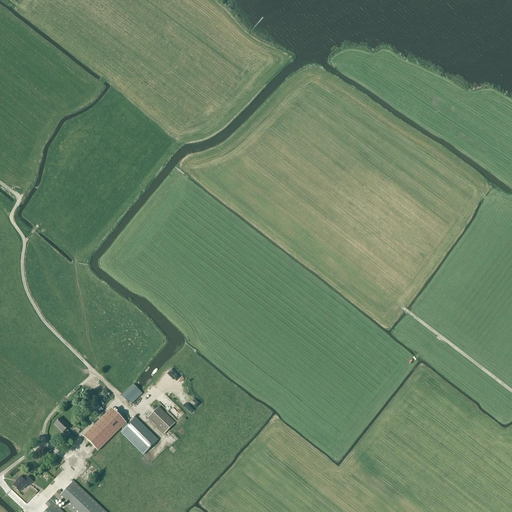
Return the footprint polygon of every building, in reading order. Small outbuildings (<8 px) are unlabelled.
[(167,372),(160,378),(164,383),(171,377),(167,372)] [(131,398),(139,391),(133,385),(121,396),(127,402),(129,401),(131,403),(133,400),(131,398)] [(102,395),(98,398),(102,404),(110,398),(103,388),(99,391),(102,395)] [(195,398),(191,402),(195,407),(200,403),(195,398)] [(191,412),(195,408),(189,402),(185,406),(191,412)] [(103,411),(97,403),(91,408),(97,415),(103,411)] [(177,418),(182,414),(173,405),(169,409),(177,418)] [(148,418),(164,434),(175,423),(159,407),(148,418)] [(158,440),(135,418),(128,425),(111,408),(82,437),(96,451),(120,427),(123,430),(120,433),(143,455),(158,440)] [(66,430),(69,427),(60,418),(54,424),(63,433),(67,437),(70,433),(66,430)] [(24,480),(20,477),(17,480),(18,481),(13,486),(19,492),(27,484),(29,486),(33,482),(27,477),(24,480)] [(105,511),(74,481),(62,493),(59,490),(45,504),(49,508),(45,511),(62,511),(52,503),(57,498),(71,511),(105,511)]
